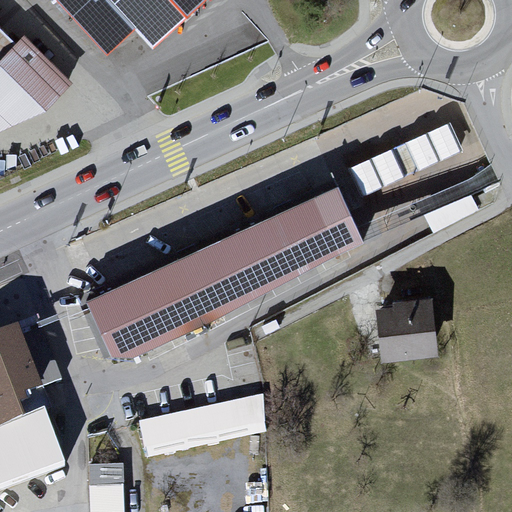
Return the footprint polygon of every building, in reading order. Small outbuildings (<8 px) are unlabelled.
[(54,0),(101,51),(132,23),(153,45),(202,0),(54,0)] [(0,124),(71,82),(20,30),(10,40),(0,30),(0,124)] [(454,125),(353,161),(364,191),(465,155),(454,125)] [(331,183),(87,297),(114,354),(358,240),(331,183)] [(473,194),(429,210),(435,226),(479,210),(473,194)] [(435,351),(430,296),(373,302),(378,357),(435,351)] [(0,488),(62,466),(11,328),(0,332),(0,488)] [(265,392),(140,421),(148,457),(274,428),(265,392)] [(125,511),(125,465),(92,466),(93,511),(125,511)]
